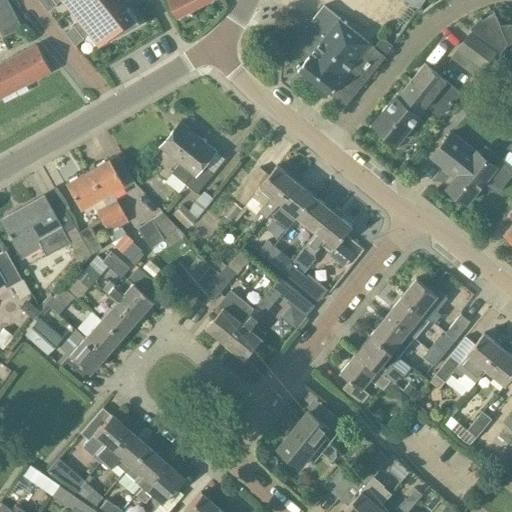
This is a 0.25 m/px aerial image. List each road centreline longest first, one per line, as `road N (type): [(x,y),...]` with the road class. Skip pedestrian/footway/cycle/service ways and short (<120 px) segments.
road 1 (residential): [(230,465),(181,441),(134,397),(129,372),(156,339),(175,338),(256,410)]
road 2 (residential): [(0,170),(215,42)]
road 3 (residential): [(256,410),(412,217)]
road 4 (residential): [(330,149),(428,23),(473,0)]
road 5 (residential): [(330,149),(253,88),(215,42)]
road 6 (residential): [(511,289),(412,217)]
